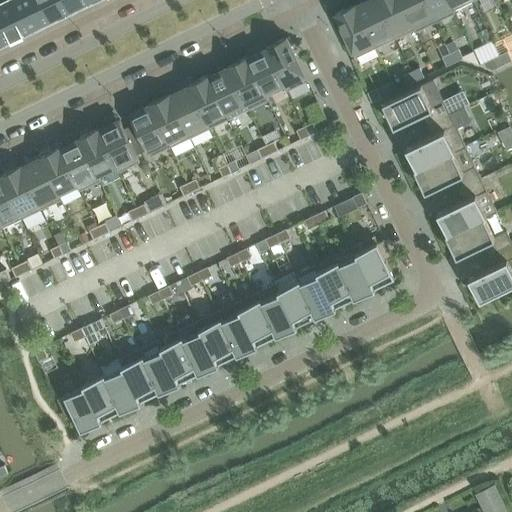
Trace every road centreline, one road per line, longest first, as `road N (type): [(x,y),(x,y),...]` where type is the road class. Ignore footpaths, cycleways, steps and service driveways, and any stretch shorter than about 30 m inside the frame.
road 1 (residential): [(0,509),(430,294),(429,277),(295,0)]
road 2 (tertiary): [(0,128),(269,0)]
road 3 (tertiary): [(178,0),(0,85)]
